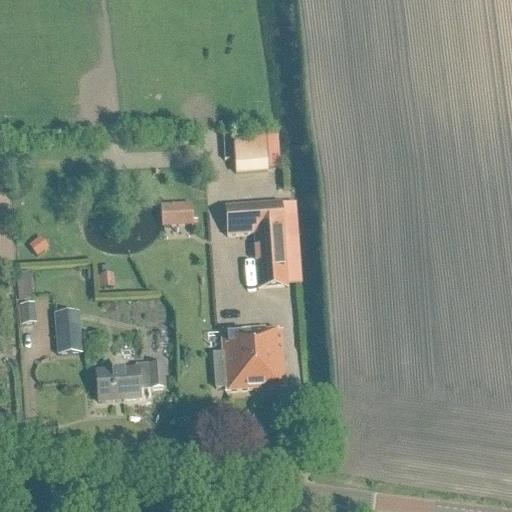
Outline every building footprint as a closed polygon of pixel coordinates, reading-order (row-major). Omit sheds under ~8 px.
[(267,177),(264,139),(251,140),(252,145),(233,146),(235,179),(267,177)] [(288,291),(281,205),(222,209),(225,242),(251,240),(255,294),(288,291)] [(190,209),(162,210),(163,229),(191,228),(190,209)] [(38,243),(28,250),(36,260),(46,253),(38,243)] [(36,328),(33,307),(16,309),(18,330),(36,328)] [(81,358),(78,316),(53,318),(57,360),(81,358)] [(221,358),(211,358),(214,393),(224,393),(224,396),(245,395),(255,394),(284,392),(280,335),(263,337),(263,333),(227,335),(220,336),(221,358)] [(149,393),(164,392),(162,368),(148,369),(148,374),(136,375),(136,373),(95,376),(97,407),(138,404),(137,390),(149,389),(149,393)]
